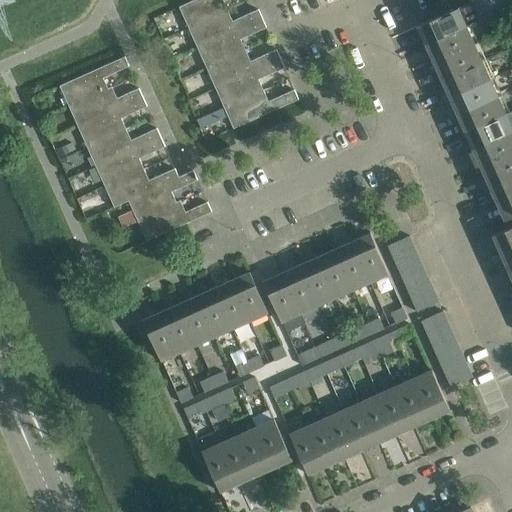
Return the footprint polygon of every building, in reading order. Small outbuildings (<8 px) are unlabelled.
[(193,0),(179,7),(188,27),(227,10),(222,0),(193,0)] [(471,2),(418,25),(426,43),(469,23),(479,19),(471,2)] [(188,27),(197,47),(262,18),(258,9),(232,20),(227,10),(188,27)] [(197,47),(206,67),(245,50),(240,39),(266,27),(262,18),(197,47)] [(477,41),(469,23),(426,43),(434,61),(477,41)] [(485,59),(477,41),(434,61),(442,78),(485,59)] [(206,67),(215,88),(280,58),(276,49),(250,61),(245,50),(206,67)] [(69,106),(108,89),(103,78),(129,66),(125,56),(59,86),(69,106)] [(215,88),(224,108),(263,90),(258,79),(284,67),(280,58),(215,88)] [(493,76),(485,59),(442,78),(450,96),(493,76)] [(501,94),(493,76),(450,96),(458,113),(501,94)] [(69,106),(78,126),(143,97),(139,88),(113,100),(108,89),(69,106)] [(263,90),(224,108),(233,128),(299,99),(294,89),(268,101),(263,90)] [(509,111),(501,94),(458,113),(465,131),(509,111)] [(78,126),(87,146),(126,129),(121,118),(147,106),(143,97),(78,126)] [(511,131),(511,118),(509,111),(465,131),(473,149),(511,131)] [(131,140),(126,129),(87,146),(96,166),(161,137),(157,128),(131,140)] [(511,152),(511,131),(473,149),(481,166),(511,152)] [(96,166),(105,187),(144,169),(139,158),(165,146),(161,137),(96,166)] [(511,173),(511,152),(481,166),(489,184),(511,173)] [(179,177),(175,168),(149,180),(144,169),(105,187),(114,207),(129,201),(128,200),(179,177)] [(129,201),(137,220),(176,202),(171,192),(198,180),(193,170),(179,177),(128,200),(129,201)] [(511,194),(511,173),(489,184),(497,201),(511,194)] [(511,216),(511,194),(497,201),(505,219),(511,216)] [(176,202),(137,220),(147,241),(212,211),(207,201),(181,213),(176,202)] [(511,247),(511,226),(493,235),(501,253),(511,247)] [(389,273),(371,233),(352,241),(371,281),(389,273)] [(393,256),(415,246),(410,235),(388,245),(393,256)] [(353,289),(371,281),(352,241),(335,249),(353,289)] [(420,257),(415,246),(393,256),(398,267),(420,257)] [(511,247),(501,253),(509,271),(511,269),(511,247)] [(353,289),(335,249),(317,257),(335,297),(353,289)] [(318,305),(335,297),(317,257),(300,265),(318,305)] [(403,278),(425,268),(420,257),(398,267),(403,278)] [(300,265),(282,273),(300,313),(305,323),(322,315),(318,305),(300,265)] [(429,279),(425,268),(403,278),(408,289),(429,279)] [(232,280),(250,320),(269,312),(250,272),(232,280)] [(282,321),(300,313),(282,273),(264,281),(282,321)] [(408,289),(413,300),(434,290),(429,279),(408,289)] [(215,288),(233,328),(250,320),(232,280),(215,288)] [(197,296),(215,336),(233,328),(215,288),(197,296)] [(439,301),(434,290),(413,300),(418,311),(439,301)] [(179,304),(197,344),(215,336),(197,296),(179,304)] [(162,312),(180,352),(197,344),(179,304),(162,312)] [(395,323),(408,318),(403,307),(391,312),(395,323)] [(426,331),(448,321),(443,310),(421,320),(426,331)] [(143,320),(161,360),(180,352),(162,312),(143,320)] [(379,318),(368,323),(373,333),(384,328),(379,318)] [(453,332),(448,321),(426,331),(431,342),(453,332)] [(360,339),(373,333),(368,323),(356,328),(360,339)] [(410,323),(398,328),(403,339),(415,334),(410,323)] [(458,343),(453,332),(431,342),(436,353),(458,343)] [(344,333),(333,339),(338,349),(349,344),(344,333)] [(386,334),(375,339),(383,356),(394,351),(386,334)] [(325,355),(338,349),(333,339),(321,344),(325,355)] [(363,344),(368,355),(371,361),(383,356),(375,339),(363,344)] [(436,353),(441,364),(463,354),(458,343),(436,353)] [(275,361),(287,355),(283,345),(271,350),(275,361)] [(302,365),(314,360),(309,349),(298,354),(302,365)] [(351,349),(340,355),(345,365),(356,360),(351,349)] [(446,375),(468,365),(463,354),(441,364),(446,375)] [(252,371),(264,365),(260,355),(247,361),(252,371)] [(340,355),(328,360),(333,371),(345,365),(340,355)] [(252,371),(247,361),(236,365),(241,376),(252,371)] [(316,365),(305,370),(310,381),(321,376),(316,365)] [(473,376),(468,365),(446,375),(451,386),(473,376)] [(414,378),(432,418),(450,410),(432,369),(414,378)] [(305,370),(293,376),(298,387),(310,381),(305,370)] [(217,387),(229,381),(224,371),(212,376),(217,387)] [(205,392),(217,387),(212,376),(200,381),(205,392)] [(255,377),(243,382),(248,393),(260,387),(255,377)] [(414,378),(396,386),(414,426),(432,418),(414,378)] [(281,381),(269,386),(274,397),(286,392),(281,381)] [(181,402),(193,397),(189,386),(177,392),(181,402)] [(378,393),(397,434),(414,426),(396,386),(378,393)] [(219,392),(224,403),(236,398),(231,387),(219,392)] [(219,392),(207,398),(212,408),(224,403),(219,392)] [(397,434),(378,393),(361,401),(379,442),(397,434)] [(379,442),(361,401),(343,409),(361,450),(379,442)] [(196,403),(183,408),(188,419),(200,414),(196,403)] [(251,417),(256,427),(274,468),(292,459),(270,409),(251,417)] [(361,450),(343,409),(326,417),(344,458),(361,450)] [(344,458),(326,417),(308,425),(326,466),(344,458)] [(326,466),(308,425),(290,434),(308,474),(326,466)] [(238,435),(256,476),(274,468),(256,427),(238,435)] [(238,435),(220,443),(238,484),(256,476),(238,435)] [(202,451),(220,492),(238,484),(220,443),(202,451)]
